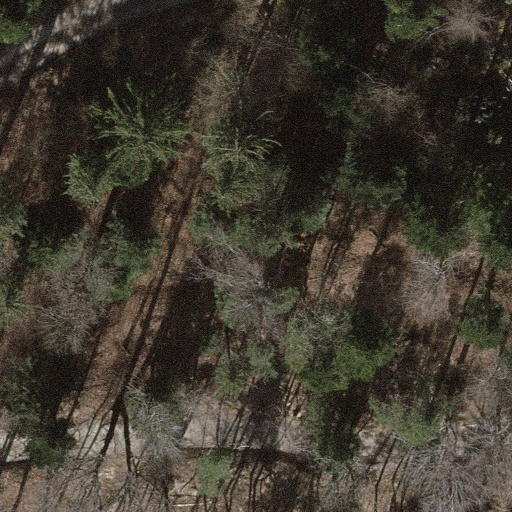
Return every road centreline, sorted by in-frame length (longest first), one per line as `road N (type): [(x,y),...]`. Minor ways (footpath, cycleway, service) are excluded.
road 1 (track): [(0,443),(257,432),(362,450),(511,438)]
road 2 (track): [(149,0),(0,85)]
